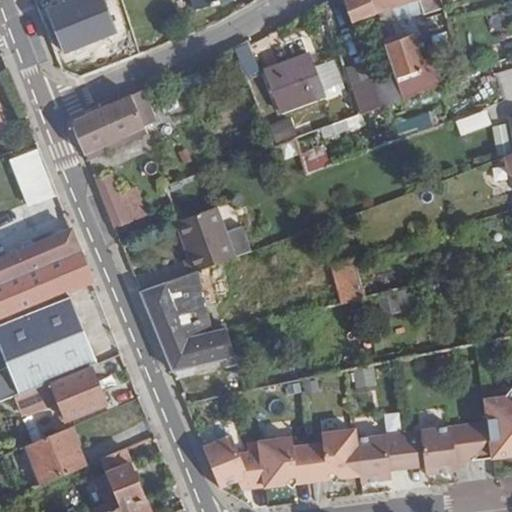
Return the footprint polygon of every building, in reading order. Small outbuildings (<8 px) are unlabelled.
[(102,0),(65,0),(44,8),(62,58),(117,37),(102,0)] [(192,0),(195,11),(232,0),(192,0)] [(419,0),(424,14),(445,8),(443,2),(442,0),(344,0),(355,32),(379,24),(375,14),(415,0),(419,0)] [(402,100),(442,83),(434,57),(423,61),(414,36),(385,47),(394,75),(373,83),(382,108),(402,100)] [(466,75),(492,65),(495,64),(491,53),(463,64),(466,75)] [(310,54),(264,71),(280,114),(326,96),(310,54)] [(511,69),(499,71),(504,105),(511,103),(511,69)] [(361,116),(382,108),(373,83),(352,91),(361,116)] [(162,90),(158,84),(145,90),(148,97),(162,90)] [(148,97),(145,90),(72,125),(85,156),(93,152),(118,141),(118,140),(144,127),(157,122),(148,97)] [(449,110),(453,120),(474,112),(470,102),(449,110)] [(461,137),(492,126),(487,111),(455,121),(461,137)] [(148,134),(144,127),(118,140),(118,141),(93,152),(95,159),(148,134)] [(12,158),(40,146),(37,138),(9,149),(12,158)] [(285,161),(301,154),(296,139),(280,145),(285,161)] [(54,185),(40,146),(12,158),(26,195),(54,185)] [(301,157),(306,175),(329,167),(324,150),(301,157)] [(96,182),(115,229),(131,223),(131,221),(147,214),(137,189),(119,196),(110,176),(96,182)] [(57,192),(54,185),(26,195),(29,202),(57,192)] [(183,260),(188,275),(209,267),(252,252),(243,227),(225,233),(217,207),(181,220),(176,222),(189,258),(183,260)] [(0,346),(8,367),(19,395),(12,398),(17,409),(56,393),(67,421),(107,405),(91,366),(98,363),(69,291),(94,281),(81,250),(71,230),(37,243),(35,238),(28,238),(22,241),(18,245),(20,250),(0,258),(0,346)] [(331,265),(341,303),(364,298),(360,285),(355,265),(353,259),(331,265)] [(141,291),(173,371),(235,357),(227,329),(212,332),(207,305),(217,303),(209,267),(188,275),(141,291)] [(370,276),(371,282),(374,292),(403,283),(399,267),(370,276)] [(364,298),(375,295),(374,292),(371,282),(360,285),(364,298)] [(415,303),(423,301),(419,285),(375,295),(364,298),(341,303),(310,310),(313,321),(320,319),(320,321),(365,312),(366,314),(377,312),(378,317),(417,308),(415,303)] [(242,377),(246,391),(312,377),(308,362),(242,377)] [(19,395),(8,367),(0,370),(0,402),(12,398),(19,395)] [(511,396),(485,399),(488,422),(492,453),(493,458),(511,455),(511,396)] [(488,422),(452,426),(455,458),(492,453),(488,422)] [(452,426),(404,433),(407,464),(425,462),(425,467),(426,475),(457,472),(456,464),(455,458),(452,426)] [(71,428),(28,446),(44,484),(87,465),(71,428)] [(309,445),(313,476),(328,474),(334,474),(339,478),(360,476),(355,439),(354,428),(323,433),(324,443),(309,445)] [(404,433),(355,439),(360,476),(361,483),(392,480),(391,471),(390,466),(407,464),(404,433)] [(221,489),(238,482),(245,479),(247,485),(265,482),(261,452),(239,454),(231,436),(203,448),(221,489)] [(265,482),(265,487),(287,485),(292,479),(297,478),(313,476),(309,445),(293,447),(292,436),(259,441),(261,452),(265,482)] [(28,446),(19,450),(29,471),(31,470),(37,486),(44,484),(28,446)] [(145,497),(125,449),(101,460),(107,473),(113,487),(99,493),(104,506),(118,500),(121,508),(145,497)] [(455,458),(456,464),(493,458),(492,453),(455,458)] [(390,466),(391,471),(408,469),(425,467),(425,462),(407,464),(390,466)] [(113,487),(107,473),(93,478),(99,493),(113,487)] [(313,476),(297,478),(298,483),(329,479),(328,474),(313,476)] [(334,474),(328,474),(329,479),(335,483),(339,478),(334,474)] [(298,483),(297,478),(292,479),(287,485),(293,489),(298,483)] [(265,487),(265,482),(247,485),(245,479),(238,482),(242,491),(265,487)] [(150,511),(145,497),(121,508),(118,500),(104,506),(94,510),(95,511),(150,511)]
